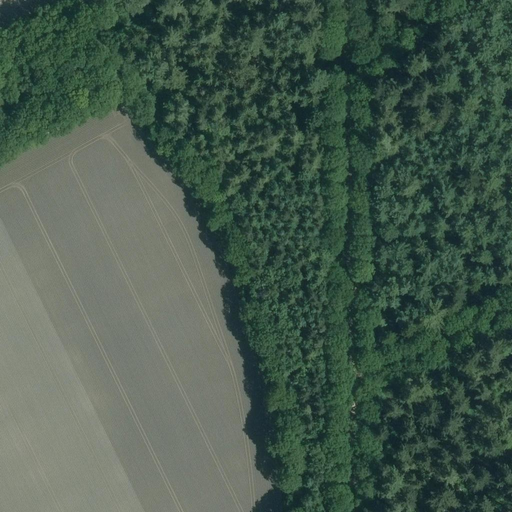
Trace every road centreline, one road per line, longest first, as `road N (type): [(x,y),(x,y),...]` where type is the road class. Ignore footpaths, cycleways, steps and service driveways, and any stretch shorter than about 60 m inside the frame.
road 1 (track): [(282,511),(263,368),(218,235),(137,123),(83,0)]
road 2 (track): [(353,511),(345,0)]
road 3 (track): [(351,376),(511,294)]
